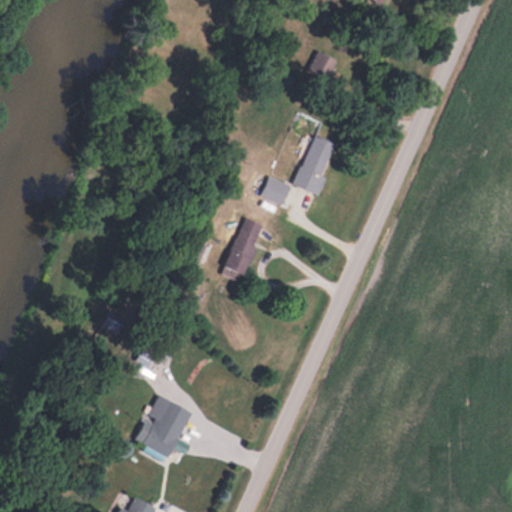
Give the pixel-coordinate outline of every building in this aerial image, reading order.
[(322,87),(335,58),(315,49),(302,78),(322,87)] [(292,184),(315,192),(334,142),(311,133),(292,184)] [(288,185),(267,174),(258,193),(278,204),(288,185)] [(260,222),(240,216),(221,271),(242,277),(260,222)] [(203,242),(191,238),(184,258),(196,262),(203,242)] [(134,359),(146,365),(152,354),(140,348),(134,359)] [(166,457),(190,410),(156,393),(133,440),(166,457)] [(149,511),(153,504),(131,494),(125,506),(119,503),(115,511),(149,511)]
